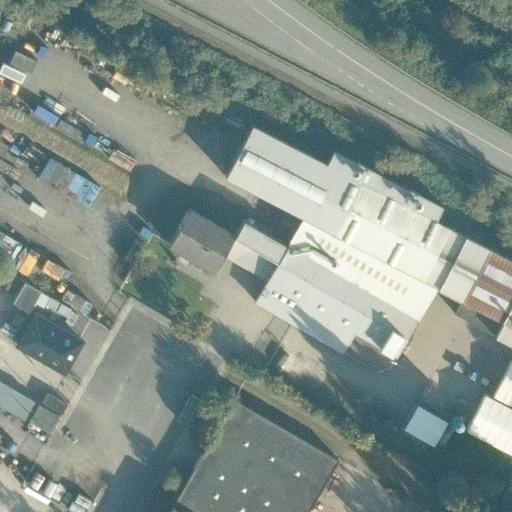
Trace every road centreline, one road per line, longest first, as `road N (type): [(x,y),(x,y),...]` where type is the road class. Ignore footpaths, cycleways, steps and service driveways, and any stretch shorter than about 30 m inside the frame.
road 1 (secondary): [(198,0),(445,120)]
road 2 (secondary): [(445,120),(273,0)]
road 3 (residential): [(111,511),(197,362)]
